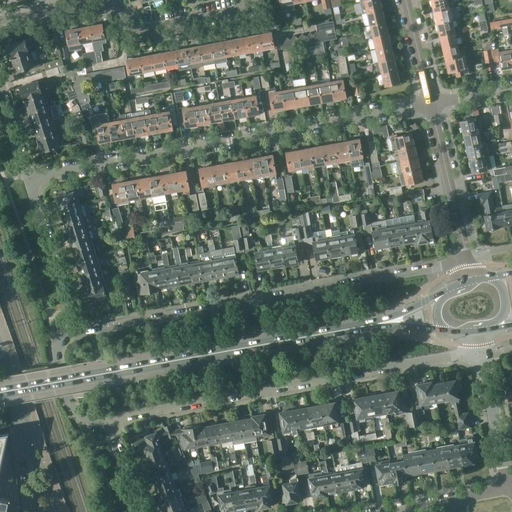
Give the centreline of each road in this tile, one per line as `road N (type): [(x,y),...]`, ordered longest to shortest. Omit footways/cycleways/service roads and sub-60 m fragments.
road 1 (residential): [(25,175),(430,103)]
road 2 (residential): [(76,333),(464,261)]
road 3 (residential): [(105,420),(482,356)]
road 4 (primary): [(0,393),(364,326)]
road 5 (tertiary): [(37,511),(29,445),(0,345)]
road 6 (residential): [(119,0),(132,30),(144,34),(251,11),(255,0)]
road 7 (residential): [(76,333),(25,175)]
road 8 (tertiary): [(464,261),(430,103)]
road 9 (residential): [(506,488),(482,356)]
road 10 (residential): [(105,420),(79,415),(57,367),(60,340),(76,333)]
